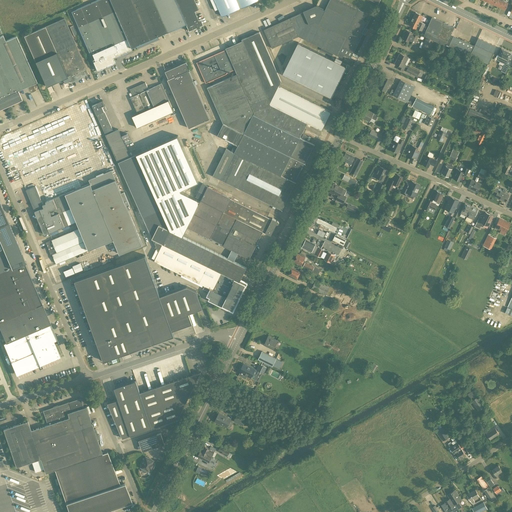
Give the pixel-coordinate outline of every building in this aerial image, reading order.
[(131,47),(167,31),(153,0),(97,0),(71,12),(90,54),(92,54),(95,60),(93,61),(96,70),(114,62),(112,57),(115,56),(115,57),(129,51),(128,48),(130,48),(131,48),(131,47)] [(153,0),(167,31),(185,24),(186,26),(188,31),(196,28),(196,29),(197,29),(199,28),(200,27),(199,26),(203,25),(200,19),(198,20),(194,11),(198,9),(194,0),(153,0)] [(214,0),(221,16),(257,0),(258,0),(214,0)] [(352,52),(353,52),(363,33),(365,34),(367,30),(364,28),(367,23),(362,20),(366,13),(338,0),(329,0),(325,10),(315,5),(303,11),(303,12),(264,30),(272,48),(298,36),(342,58),(344,55),(349,58),(352,52)] [(505,10),(508,3),(502,1),(499,7),(505,10)] [(422,31),(425,24),(420,22),(423,16),(415,13),(409,25),(422,31)] [(446,45),(454,27),(432,17),(424,35),(426,37),(446,45)] [(68,76),(70,82),(88,74),(85,69),(86,68),(64,18),(24,36),(46,86),(45,82),(49,80),(51,84),(68,76)] [(414,44),(418,36),(407,30),(406,31),(405,32),(404,33),(405,34),(402,39),(414,44)] [(331,112),(281,86),(279,85),(281,81),(259,32),(242,40),(243,43),(197,63),(206,83),(227,74),(224,68),(213,73),(210,66),(217,62),(219,65),(230,59),(237,74),(207,87),(223,123),(217,135),(235,144),(231,151),(234,153),(221,180),(282,210),(295,183),(294,182),(304,163),(305,164),(315,145),(300,138),(307,124),(322,131),(331,112)] [(3,35),(0,36),(0,109),(22,99),(15,85),(34,76),(16,36),(5,41),(3,35)] [(435,53),(439,42),(426,37),(422,47),(435,53)] [(478,38),(473,47),(452,38),(449,44),(455,46),(454,48),(488,64),(496,46),(478,38)] [(298,42),(282,73),(331,97),(330,98),(331,98),(347,65),(346,65),(346,66),(340,63),(341,60),(336,58),(335,60),(298,42)] [(508,60),(511,53),(502,49),(501,50),(499,56),(498,58),(506,62),(508,60)] [(403,71),(404,69),(405,66),(406,65),(405,64),(408,57),(400,54),(395,64),(400,66),(399,69),(403,71)] [(189,70),(186,63),(180,66),(180,67),(167,73),(169,79),(173,78),(177,86),(172,90),(188,128),(210,119),(188,70),(189,70)] [(405,66),(404,69),(407,70),(406,71),(417,77),(420,72),(409,66),(408,68),(405,66)] [(391,85),(393,81),(383,76),(378,87),(386,91),(389,84),(391,85)] [(401,79),(393,95),(402,99),(410,84),(401,79)] [(130,89),(133,97),(130,98),(143,125),(154,120),(173,112),(161,84),(148,90),(145,83),(130,89)] [(417,97),(413,106),(431,114),(435,106),(417,97)] [(117,162),(118,162),(142,218),(145,216),(161,209),(136,154),(130,157),(118,129),(113,131),(104,111),(106,110),(104,105),(102,101),(92,106),(105,135),(117,162)] [(378,116),(373,114),(373,113),(363,108),(359,117),(369,122),(371,118),(375,120),(378,116)] [(419,118),(422,112),(415,109),(413,116),(419,118)] [(432,126),(435,119),(428,116),(424,123),(432,126)] [(402,126),(405,127),(413,131),(417,122),(406,117),(402,126)] [(64,175),(94,170),(90,166),(88,158),(91,159),(96,154),(94,142),(81,130),(81,131),(74,124),(74,120),(48,125),(48,124),(12,129),(18,135),(19,135),(25,169),(30,173),(24,174),(29,175),(32,172),(33,179),(44,178),(47,181),(50,177),(51,181),(55,182),(57,180),(55,179),(57,177),(60,179),(64,175)] [(381,135),(371,130),(369,135),(379,140),(381,135)] [(436,139),(442,141),(446,132),(440,130),(436,139)] [(477,143),(481,145),(485,134),(482,133),(477,143)] [(145,216),(142,218),(158,253),(154,261),(204,286),(203,289),(208,292),(206,296),(210,297),(209,300),(233,311),(247,283),(241,280),(240,279),(246,267),(183,236),(200,201),(181,191),(180,190),(202,180),(182,134),(136,154),(161,209),(145,216)] [(404,141),(400,139),(400,137),(396,136),(395,136),(393,140),(395,141),(391,150),(397,153),(400,147),(401,147),(404,141)] [(415,161),(420,152),(417,150),(418,148),(412,145),(410,150),(409,150),(407,154),(411,156),(410,159),(415,161)] [(511,186),(511,187),(511,186),(511,149),(511,150),(511,149),(511,151),(507,162),(503,171),(508,174),(511,175),(511,186)] [(429,152),(427,156),(426,158),(425,158),(424,161),(425,161),(423,165),(428,167),(430,164),(434,166),(436,160),(432,159),(433,158),(432,158),(433,154),(429,152)] [(458,155),(456,155),(452,152),(449,158),(455,161),(458,155)] [(351,165),(354,157),(345,153),(342,160),(351,165)] [(356,175),(363,161),(357,158),(351,172),(356,175)] [(447,176),(448,176),(449,176),(452,169),(451,169),(453,166),(447,163),(445,166),(443,170),(444,170),(443,173),(445,175),(445,176),(447,176)] [(376,173),(375,177),(383,180),(388,170),(379,166),(378,168),(376,167),(374,172),(376,173)] [(464,167),(462,172),(458,170),(454,179),(460,181),(463,175),(466,176),(469,169),(464,167)] [(52,255),(55,264),(113,240),(119,254),(141,245),(126,208),(129,207),(123,193),(121,194),(111,170),(89,179),(90,183),(65,193),(80,229),(51,240),(45,243),(50,255),(52,255)] [(481,184),(483,180),(486,171),(484,170),(484,171),(481,170),(477,177),(479,178),(478,182),(477,181),(477,183),(471,180),(468,188),(477,192),(481,185),(481,184)] [(397,175),(394,181),(392,180),(388,188),(392,190),(395,185),(399,187),(404,177),(397,175)] [(407,182),(401,194),(407,196),(408,193),(416,196),(416,195),(417,196),(420,191),(418,190),(421,185),(416,183),(415,184),(412,183),(411,184),(407,182)] [(272,218),(272,219),(207,187),(207,186),(202,183),(195,197),(201,200),(270,235),(276,224),(277,224),(278,224),(279,223),(279,222),(278,221),(272,218)] [(334,184),(333,184),(329,192),(337,196),(335,200),(343,203),(346,197),(340,194),(343,189),(337,186),(336,185),(335,184),(334,184)] [(44,235),(75,222),(64,194),(45,202),(46,204),(42,205),(35,187),(25,191),(44,235)] [(505,202),(509,195),(505,193),(506,191),(506,190),(503,189),(502,192),(501,191),(501,190),(496,187),(493,192),(497,194),(496,197),(502,200),(505,202)] [(439,204),(444,194),(437,191),(433,199),(437,201),(436,203),(439,204)] [(458,201),(450,197),(444,209),(453,212),(458,201)] [(257,263),(270,235),(201,200),(187,227),(223,245),(223,246),(252,261),(252,260),(257,263)] [(435,210),(437,205),(432,203),(432,201),(429,200),(425,209),(428,211),(429,208),(435,210)] [(11,340),(34,330),(50,324),(41,303),(24,262),(25,261),(0,201),(0,328),(6,342),(11,340)] [(348,204),(346,208),(355,212),(357,208),(348,204)] [(468,212),(468,213),(471,207),(465,204),(460,213),(466,216),(468,212)] [(473,220),(478,210),(471,207),(468,213),(470,213),(468,217),(473,220)] [(490,214),(489,214),(486,212),(481,222),(478,220),(475,227),(480,229),(481,227),(483,228),(485,224),(489,226),(492,220),(494,216),(493,216),(493,215),(490,214)] [(510,224),(499,218),(495,228),(506,233),(510,224)] [(348,248),(351,242),(336,234),(333,240),(348,248)] [(488,234),(483,245),(491,249),(496,238),(488,234)] [(324,250),(314,245),(315,244),(305,239),(303,244),(302,244),(301,245),(302,246),(302,247),(311,252),(320,257),(324,250)] [(450,249),(453,242),(448,240),(445,247),(450,249)] [(466,245),(461,257),(467,259),(472,248),(466,245)] [(330,263),(335,255),(327,252),(323,260),(330,263)] [(308,271),(318,275),(320,270),(314,267),(305,263),(306,261),(304,260),(305,258),(297,254),(293,262),(301,266),(309,269),(308,271)] [(192,323),(189,313),(202,308),(196,291),(187,286),(160,296),(145,255),(75,280),(98,346),(99,345),(100,349),(99,349),(104,361),(118,356),(112,340),(124,336),(130,351),(174,336),(172,331),(192,323)] [(80,263),(72,266),(75,273),(83,270),(80,263)] [(297,279),(299,276),(304,278),(307,272),(301,269),(300,272),(291,268),(291,269),(290,269),(288,273),(288,274),(288,275),(297,279)] [(312,289),(331,296),(334,288),(315,281),(312,289)] [(352,297),(342,292),(339,298),(343,300),(340,305),(347,308),(352,297)] [(58,342),(50,324),(34,330),(36,335),(12,345),(11,340),(6,342),(3,344),(11,362),(16,375),(60,357),(54,343),(58,342)] [(36,335),(34,330),(11,340),(12,345),(36,335)] [(273,349),(277,341),(268,336),(264,344),(273,349)] [(262,352),(258,359),(272,366),(276,359),(262,352)] [(239,372),(240,372),(239,375),(246,379),(247,376),(259,381),(263,373),(259,371),(244,363),(239,372)] [(267,367),(259,363),(256,370),(263,373),(267,367)] [(373,363),(369,370),(373,373),(378,365),(373,363)] [(118,399),(107,403),(122,438),(178,419),(200,372),(149,389),(140,392),(136,380),(114,387),(118,399)] [(470,398),(477,394),(474,389),(467,394),(470,398)] [(485,406),(478,396),(471,401),(478,411),(485,406)] [(80,398),(68,402),(57,406),(57,407),(54,407),(54,406),(43,410),(44,415),(47,425),(31,430),(28,421),(3,429),(16,467),(40,459),(45,473),(55,470),(66,503),(68,511),(101,511),(132,502),(124,483),(120,485),(108,451),(102,453),(86,407),(83,407),(80,398)] [(226,427),(231,418),(219,413),(215,421),(226,427)] [(236,415),(233,421),(243,426),(246,420),(236,415)] [(253,424),(251,429),(257,432),(260,427),(253,424)] [(490,440),(499,434),(493,426),(485,432),(490,440)] [(442,441),(448,437),(442,427),(436,430),(442,441)] [(161,432),(139,440),(140,444),(141,444),(139,440),(144,439),(147,450),(159,446),(161,447),(163,445),(165,444),(164,442),(166,438),(165,436),(162,435),(161,432)] [(460,459),(465,456),(457,442),(453,445),(451,442),(448,444),(454,454),(456,453),(460,459)] [(217,451),(226,456),(230,450),(221,445),(217,451)] [(210,456),(212,452),(214,453),(216,448),(211,446),(210,448),(205,446),(202,451),(200,450),(197,456),(204,460),(208,462),(211,457),(210,456)] [(145,472),(146,472),(146,471),(147,470),(149,471),(150,469),(152,470),(155,464),(153,463),(154,461),(146,457),(141,467),(143,468),(142,469),(142,470),(143,471),(145,472)] [(492,469),(495,474),(494,475),(495,477),(498,476),(497,474),(501,470),(498,465),(492,469)] [(224,479),(232,475),(229,470),(218,476),(224,479)] [(477,479),(484,490),(489,487),(481,476),(477,479)] [(490,488),(495,485),(490,477),(485,480),(490,488)] [(493,488),(497,496),(504,491),(502,487),(500,489),(498,485),(493,488)] [(489,487),(484,490),(483,491),(491,503),(497,499),(489,487)] [(475,502),(474,500),(479,497),(475,489),(466,494),(470,502),(471,502),(472,504),(475,502)] [(6,504),(20,500),(21,505),(19,506),(20,510),(29,508),(27,504),(29,503),(30,505),(31,505),(28,495),(29,494),(28,490),(21,492),(21,493),(8,497),(9,501),(3,502),(4,506),(6,505),(6,504)] [(445,510),(448,508),(461,500),(455,490),(447,495),(449,499),(445,502),(445,503),(441,505),(445,510)] [(482,511),(487,509),(484,502),(472,508),(473,511),(482,511)]
